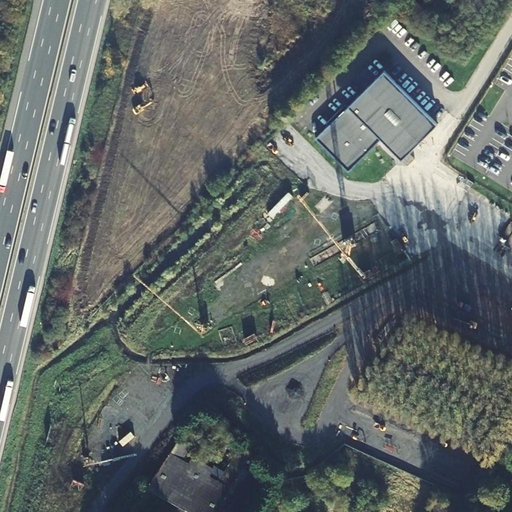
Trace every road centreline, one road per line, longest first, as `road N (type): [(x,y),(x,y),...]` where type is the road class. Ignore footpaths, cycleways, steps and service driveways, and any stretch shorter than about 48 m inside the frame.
road 1 (motorway): [(0,380),(90,0)]
road 2 (motorway): [(56,0),(0,239)]
road 3 (unknown): [(464,104),(444,99),(381,48),(309,114)]
